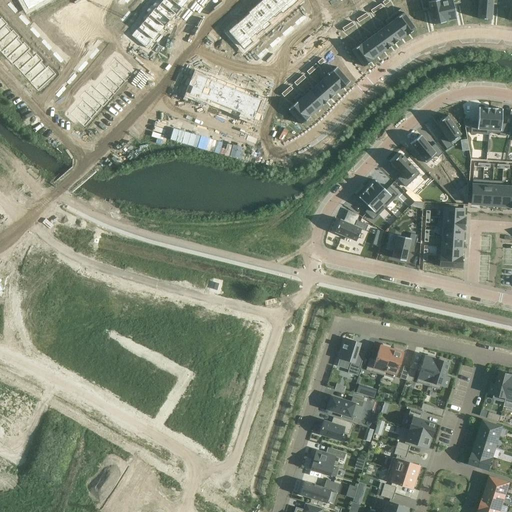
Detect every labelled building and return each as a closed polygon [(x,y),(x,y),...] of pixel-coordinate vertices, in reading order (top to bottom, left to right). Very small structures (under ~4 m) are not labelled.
[(171,0),(161,0),(160,2),(175,14),(180,8),(171,0)] [(270,0),(262,0),(261,1),(274,16),(280,10),(270,0)] [(270,0),(280,10),(286,5),(282,0),(270,0)] [(439,0),(420,0),(422,11),(429,9),(433,25),(445,22),(439,0)] [(439,0),(445,22),(456,19),(453,5),(460,3),(459,0),(439,0)] [(478,0),(477,19),(491,20),(492,4),(499,5),(499,0),(478,0)] [(261,1),(255,7),(267,21),(274,16),(261,1)] [(155,8),(163,15),(169,20),(170,20),(175,14),(160,2),(155,8)] [(255,7),(248,13),(249,14),(249,13),(261,27),(267,21),(255,7)] [(154,8),(149,14),(164,27),(169,20),(163,15),(155,8),(154,8)] [(401,9),(392,16),(406,35),(415,29),(401,9)] [(249,14),(243,19),(255,33),(262,28),(261,27),(249,13),(249,14)] [(149,14),(144,21),(158,33),(164,27),(149,14)] [(392,16),(385,21),(388,24),(399,40),(406,35),(406,36),(406,35),(392,16)] [(237,24),(249,39),(255,33),(243,19),(237,24)] [(144,21),(138,27),(153,39),(158,33),(144,21)] [(236,24),(228,31),(241,47),(250,39),(249,39),(237,24),(236,24)] [(381,29),(393,45),(399,40),(388,24),(387,25),(381,29)] [(4,27),(0,30),(0,42),(10,34),(4,27)] [(138,27),(131,35),(146,48),(153,40),(154,40),(153,39),(138,27)] [(380,27),(373,32),(374,34),(386,50),(392,45),(393,45),(381,29),(380,27)] [(10,34),(0,42),(0,51),(1,53),(15,40),(10,34)] [(368,39),(379,55),(386,50),(374,34),(374,35),(368,39)] [(359,42),(359,43),(360,44),(372,60),(379,55),(368,39),(366,37),(359,42)] [(15,40),(1,53),(7,59),(21,46),(15,40)] [(360,44),(352,50),(363,67),(372,60),(360,44)] [(21,46),(7,59),(13,65),(27,52),(21,46)] [(27,52),(13,65),(19,71),(33,58),(27,52)] [(33,58),(19,71),(24,77),(38,64),(33,58)] [(118,61),(110,69),(111,69),(125,82),(126,82),(130,77),(133,74),(118,61)] [(38,64),(24,77),(30,83),(44,70),(38,64)] [(336,67),(328,74),(341,89),(349,82),(336,67)] [(108,73),(105,76),(120,88),(122,85),(125,82),(111,69),(108,73)] [(30,83),(29,83),(37,92),(52,78),(45,70),(44,70),(30,83)] [(197,74),(188,95),(206,102),(207,100),(243,114),(242,116),(253,121),(262,100),(197,74)] [(322,80),(334,95),(341,89),(341,90),(341,89),(328,74),(328,75),(322,80)] [(105,76),(100,82),(114,94),(120,88),(105,76)] [(322,80),(315,86),(328,100),(334,95),(322,80)] [(100,82),(94,88),(109,101),(114,94),(100,82)] [(309,91),(322,106),(328,100),(315,86),(309,91)] [(94,88),(89,94),(103,107),(109,101),(94,88)] [(302,95),(301,95),(315,111),(316,111),(322,106),(309,91),(308,89),(308,90),(302,95)] [(87,93),(82,100),(97,113),(102,107),(103,108),(103,107),(89,94),(87,93)] [(293,99),(296,102),(310,117),(309,117),(315,111),(301,95),(302,95),(300,93),(293,99)] [(82,100),(76,106),(91,119),(97,113),(82,100)] [(296,102),(288,110),(301,124),(310,117),(296,102)] [(70,116),(65,122),(75,131),(80,125),(84,128),(92,119),(91,119),(76,106),(69,114),(70,116)] [(471,122),(470,134),(488,135),(490,108),(478,107),(477,122),(471,122)] [(490,108),(488,135),(489,135),(489,132),(499,133),(499,136),(506,136),(507,124),(501,124),(502,109),(490,108)] [(450,142),(460,135),(447,116),(436,124),(445,137),(440,140),(447,150),(452,146),(450,142)] [(420,135),(410,144),(426,163),(436,155),(438,157),(443,153),(435,144),(431,147),(420,135)] [(400,154),(390,163),(402,175),(397,179),(406,187),(420,174),(400,154)] [(375,180),(366,189),(386,207),(398,195),(389,186),(385,190),(375,180)] [(473,180),(471,204),(481,205),(483,180),(473,180)] [(483,180),(481,205),(491,205),(492,181),(483,180)] [(492,181),(491,205),(500,206),(502,182),(492,181)] [(502,182),(500,206),(509,206),(509,207),(510,207),(511,184),(502,184),(502,182)] [(366,189),(358,197),(369,207),(365,212),(373,220),(386,207),(366,189)] [(440,217),(440,218),(463,219),(463,209),(444,208),(443,217),(440,217)] [(440,218),(440,227),(463,229),(463,219),(440,218)] [(356,242),(361,230),(365,232),(368,226),(357,221),(354,226),(340,220),(334,232),(356,242)] [(440,227),(439,237),(461,239),(462,230),(462,229),(463,229),(440,227)] [(405,261),(409,246),(414,247),(417,235),(411,234),(410,239),(397,236),(392,258),(405,261)] [(436,246),(436,247),(461,248),(461,239),(439,237),(439,246),(436,246)] [(436,247),(436,256),(461,258),(461,257),(460,257),(461,248),(436,247)] [(436,256),(440,257),(439,266),(460,268),(461,258),(436,256)] [(28,258),(26,270),(28,270),(47,271),(48,260),(28,258)] [(28,270),(27,279),(46,280),(47,271),(28,270)] [(27,279),(26,288),(45,289),(46,280),(27,279)] [(26,288),(25,297),(45,298),(45,289),(26,288)] [(118,289),(112,312),(126,316),(126,315),(161,326),(175,330),(177,323),(180,324),(183,315),(180,314),(182,307),(168,303),(167,304),(132,293),(133,293),(118,289)] [(24,305),(44,307),(45,298),(25,297),(24,305)] [(23,305),(22,317),(43,319),(44,307),(24,305),(23,305)] [(247,323),(243,334),(260,339),(264,328),(247,323)] [(53,332),(43,350),(53,356),(53,355),(63,338),(53,332)] [(243,334),(240,344),(257,349),(260,339),(243,334)] [(167,337),(162,353),(173,356),(178,341),(167,337)] [(63,338),(53,355),(61,359),(71,342),(63,338)] [(357,376),(365,352),(358,350),(360,344),(345,339),(339,358),(351,362),(347,373),(357,376)] [(71,342),(61,359),(69,364),(78,347),(71,342)] [(240,344),(237,354),(254,360),(257,349),(240,344)] [(369,358),(366,370),(383,375),(391,349),(389,348),(390,346),(383,344),(382,346),(380,345),(375,360),(369,358)] [(78,347),(69,364),(76,368),(86,351),(78,347)] [(391,349),(383,375),(383,376),(394,379),(403,353),(400,352),(401,350),(394,348),(393,350),(391,349)] [(76,368),(75,369),(86,375),(92,363),(97,366),(103,356),(98,353),(95,357),(86,351),(76,368)] [(237,354),(233,365),(250,370),(254,360),(237,354)] [(424,356),(416,382),(428,386),(436,359),(434,359),(434,357),(427,355),(427,356),(424,356)] [(436,359),(428,386),(440,390),(441,385),(446,387),(449,378),(444,376),(448,363),(446,362),(447,360),(439,358),(439,360),(436,359)] [(108,372),(101,384),(112,390),(112,389),(122,372),(112,366),(114,362),(109,359),(103,369),(108,372)] [(233,365),(230,375),(247,380),(250,370),(233,365)] [(405,380),(409,368),(403,366),(399,378),(405,380)] [(411,382),(415,370),(409,368),(405,380),(411,382)] [(122,372),(112,389),(120,393),(130,376),(122,372)] [(491,384),(489,393),(494,394),(493,399),(505,402),(506,399),(505,399),(506,397),(511,375),(500,372),(496,385),(491,384)] [(230,375),(227,385),(244,391),(247,380),(230,375)] [(130,376),(120,393),(128,398),(137,381),(130,376)] [(137,381),(128,398),(135,402),(145,385),(137,381)] [(363,395),(366,386),(359,384),(356,393),(363,395)] [(145,385),(135,402),(143,407),(153,390),(145,385)] [(227,385),(223,395),(241,401),(244,391),(227,385)] [(143,407),(142,408),(153,414),(160,402),(165,405),(171,394),(165,391),(163,395),(153,390),(143,407)] [(223,395),(220,406),(237,412),(241,401),(223,395)] [(350,416),(353,405),(362,407),(364,401),(352,397),(350,403),(331,397),(327,409),(350,416)] [(432,413),(434,407),(422,403),(420,410),(432,413)] [(431,436),(435,424),(420,419),(422,414),(410,410),(408,416),(413,417),(409,429),(431,436)] [(499,422),(501,415),(489,412),(487,418),(499,422)] [(189,414),(180,431),(187,435),(197,418),(189,414)] [(197,418),(187,435),(194,439),(203,422),(197,418)] [(348,435),(352,423),(339,419),(337,425),(323,421),(319,434),(330,437),(330,439),(337,442),(338,440),(340,440),(342,433),(348,435)] [(499,438),(502,427),(483,420),(480,432),(499,438)] [(203,422),(194,439),(201,442),(210,426),(203,422)] [(210,426),(201,442),(207,446),(217,430),(210,426)] [(405,441),(427,448),(431,436),(409,429),(405,441)] [(217,430),(207,446),(214,450),(224,434),(217,430)] [(495,448),(499,438),(480,432),(476,442),(495,448)] [(224,434),(214,450),(221,454),(231,438),(224,434)] [(407,452),(409,446),(397,442),(395,448),(407,452)] [(492,458),(495,448),(476,442),(473,452),(492,458)] [(332,466),(335,457),(343,460),(346,453),(327,447),(325,454),(316,451),(313,460),(311,459),(308,468),(335,477),(338,468),(332,466)] [(405,458),(407,452),(395,448),(393,454),(405,458)] [(489,470),(492,458),(473,452),(469,463),(489,470)] [(419,466),(392,457),(389,469),(415,477),(416,475),(418,476),(420,469),(418,468),(419,466)] [(412,489),(415,477),(389,469),(385,480),(412,489)] [(505,494),(509,483),(490,477),(486,488),(505,494)] [(338,492),(340,485),(326,480),(323,488),(321,487),(321,486),(320,486),(320,487),(314,485),(314,484),(313,484),(304,481),(300,495),(325,503),(329,490),(338,492)] [(394,494),(396,488),(384,484),(382,490),(394,494)] [(502,505),(505,494),(486,488),(483,498),(502,505)] [(392,500),(394,494),(382,490),(380,496),(392,500)] [(489,511),(499,511),(502,505),(483,498),(480,509),(489,511)] [(408,511),(409,510),(407,509),(408,508),(386,501),(382,511),(408,511)]
